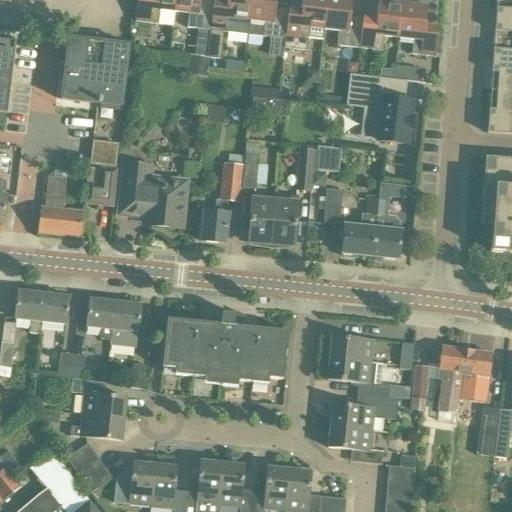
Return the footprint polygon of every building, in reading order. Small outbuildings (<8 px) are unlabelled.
[(159,11),(174,12),(175,0),(136,0),(134,22),(158,25),(159,11)] [(175,0),(174,12),(188,14),(187,28),(209,31),(210,31),(213,6),(200,5),(200,0),(175,0)] [(209,31),(205,58),(219,60),(223,33),(246,36),(250,0),(226,0),(225,8),(213,6),(210,31),(209,31)] [(250,0),(246,36),(284,40),(287,15),(274,14),(275,0),(250,0)] [(322,40),(323,30),(326,0),(301,0),(300,17),(287,15),(284,40),(283,49),(306,52),(307,38),(322,40)] [(326,0),(323,30),(338,32),(336,46),(359,49),(362,24),(349,22),(351,0),(326,0)] [(377,0),(375,25),(362,24),(359,49),(382,52),(383,37),(398,39),(402,0),(394,0),(387,3),(379,1),(379,0),(377,0)] [(425,7),(416,6),(410,2),(403,0),(402,0),(398,39),(412,41),(411,55),(434,58),(437,33),(423,31),(426,6),(425,6),(425,7)] [(511,10),(511,0),(496,0),(495,9),(511,10)] [(511,51),(511,10),(495,9),(494,30),(492,50),(511,51)] [(67,39),(60,100),(99,105),(120,108),(121,108),(128,46),(127,46),(67,39)] [(0,48),(0,81),(10,82),(14,50),(0,48)] [(491,72),(489,91),(511,93),(511,51),(492,50),(491,72)] [(206,73),(208,59),(205,58),(188,56),(186,70),(206,73)] [(415,83),(420,84),(421,70),(411,69),(409,83),(415,83)] [(349,75),(346,106),(360,107),(361,102),(366,102),(364,115),(373,117),(370,141),(406,146),(408,130),(410,130),(411,118),(409,118),(411,102),(402,101),(404,82),(393,81),(349,75)] [(0,81),(0,113),(6,114),(10,82),(0,81)] [(511,93),(489,91),(486,134),(511,135),(511,93)] [(279,141),(268,138),(264,155),(275,158),(279,141)] [(92,141),(89,166),(115,169),(118,145),(92,141)] [(295,191),(309,193),(311,171),(317,172),(318,152),(319,151),(298,149),(295,191)] [(340,154),(318,152),(317,172),(338,173),(340,154)] [(245,155),(242,189),(255,190),(258,156),(245,155)] [(490,253),(505,254),(511,254),(511,160),(485,158),(480,226),(492,227),(490,253)] [(181,230),(187,180),(152,177),(153,166),(123,163),(118,208),(141,210),(140,219),(145,227),(181,230)] [(242,166),(227,165),(222,164),(218,201),(218,202),(227,203),(239,204),(243,167),(242,166)] [(111,210),(116,174),(100,172),(98,190),(88,189),(87,207),(111,210)] [(318,187),(324,182),(325,175),(313,174),(312,186),(318,187)] [(338,226),(342,192),(326,190),(322,224),(338,226)] [(285,203),(274,202),(270,249),(272,249),(285,249),(285,247),(293,247),(297,198),(285,197),(285,203)] [(355,256),(371,258),(378,200),(368,199),(367,215),(362,214),(361,227),(344,225),(341,255),(343,255),(343,257),(354,258),(355,256)] [(255,246),(267,248),(270,249),(274,202),(251,200),(247,244),(255,244),(255,246)] [(378,200),(371,258),(397,261),(399,245),(407,246),(408,233),(399,232),(400,224),(394,217),(386,216),(387,201),(378,200)] [(227,216),(225,215),(227,203),(218,202),(218,201),(215,201),(214,214),(203,213),(200,242),(224,245),(227,216)] [(38,234),(79,239),(81,216),(40,211),(38,234)] [(307,223),(306,231),(322,233),(322,224),(307,223)] [(17,292),(14,320),(30,322),(28,334),(38,335),(40,323),(39,323),(43,295),(17,292)] [(68,298),(43,295),(39,323),(40,323),(65,326),(68,298)] [(99,340),(110,342),(114,303),(89,300),(86,328),(100,330),(99,340)] [(114,303),(110,342),(109,346),(135,349),(140,306),(114,303)] [(161,368),(176,370),(177,365),(191,367),(190,378),(205,379),(206,374),(221,376),(220,387),(223,387),(223,386),(227,386),(228,376),(236,377),(236,382),(251,384),(252,373),(267,375),(266,379),(282,381),(286,333),(255,329),(254,335),(236,333),(243,320),(234,315),(221,314),(219,331),(197,329),(197,323),(166,320),(161,368)] [(330,337),(328,359),(370,364),(372,341),(330,337)] [(0,350),(0,367),(10,369),(13,345),(1,344),(0,350)] [(401,370),(414,371),(416,345),(403,344),(401,370)] [(460,351),(441,348),(436,381),(441,381),(436,413),(456,415),(460,387),(460,383),(454,382),(455,373),(457,373),(460,351)] [(491,355),(460,351),(457,373),(455,373),(454,382),(460,383),(460,387),(486,391),(491,355)] [(57,377),(69,379),(72,355),(61,353),(57,377)] [(85,357),(72,355),(69,379),(72,380),(82,381),(85,357)] [(363,385),(362,397),(387,399),(389,387),(380,386),(382,365),(370,364),(328,359),(326,381),(363,385)] [(142,390),(145,367),(133,365),(130,389),(142,390)] [(423,412),(427,368),(414,367),(411,400),(410,400),(409,411),(423,412)] [(82,395),(80,416),(123,421),(126,399),(97,396),(98,384),(82,381),(72,380),(70,394),(82,395)] [(386,412),(387,399),(362,397),(360,408),(331,405),(329,427),(372,431),(382,432),(384,412),(386,412)] [(492,458),(497,410),(481,409),(476,456),(492,458)] [(511,412),(497,410),(492,458),(506,460),(511,412)] [(49,422),(50,413),(38,412),(37,420),(42,427),(49,422)] [(121,443),(123,421),(80,416),(79,428),(70,427),(69,437),(78,438),(121,443)] [(372,431),(329,427),(327,449),(356,452),(355,464),(381,466),(382,454),(370,452),(372,431)] [(66,460),(83,485),(105,470),(87,445),(66,460)] [(0,471),(14,461),(7,452),(0,456),(0,471)] [(64,511),(76,511),(87,503),(70,482),(72,480),(52,456),(31,473),(46,491),(64,511)] [(400,457),(399,468),(413,470),(414,458),(400,457)] [(0,472),(8,482),(10,480),(22,471),(14,461),(0,471),(0,472)] [(199,462),(197,486),(196,499),(184,498),(183,511),(216,511),(217,507),(221,464),(199,462)] [(150,509),(153,466),(131,464),(128,507),(150,509)] [(244,466),(221,464),(217,507),(238,509),(237,511),(250,511),(252,496),(241,495),(244,466)] [(176,468),(153,466),(150,509),(170,511),(183,511),(184,498),(173,497),(176,468)] [(413,470),(399,468),(387,467),(386,479),(412,482),(413,470)] [(263,511),(271,511),(284,511),(288,471),(266,468),(263,497),(252,496),(250,511),(263,511)] [(112,480),(105,470),(83,485),(90,495),(112,480)] [(310,473),(288,471),(284,511),(317,511),(318,510),(318,503),(307,502),(310,473)] [(0,479),(0,495),(4,500),(18,490),(13,484),(7,489),(0,479)] [(411,494),(412,482),(386,479),(385,491),(411,494)] [(64,511),(46,491),(36,498),(26,507),(19,511),(64,511)] [(385,491),(384,503),(410,506),(411,494),(385,491)] [(319,497),(318,503),(318,510),(340,511),(343,511),(345,500),(319,497)] [(96,511),(88,502),(87,503),(76,511),(96,511)] [(409,511),(410,506),(384,503),(383,511),(409,511)]
